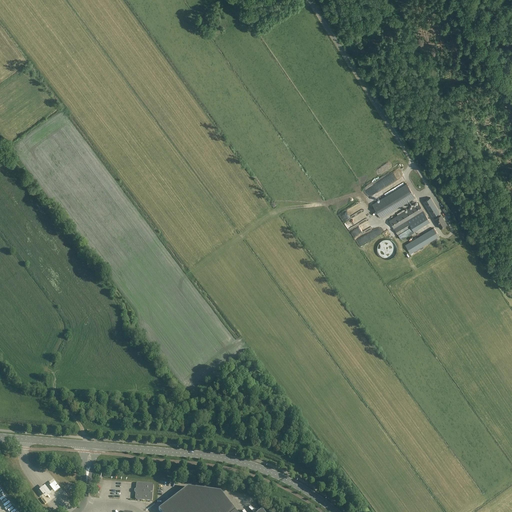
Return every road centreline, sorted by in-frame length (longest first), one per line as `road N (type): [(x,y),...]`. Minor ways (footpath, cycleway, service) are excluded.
road 1 (track): [(0,141),(167,375)]
road 2 (primary): [(90,445),(227,459),(282,477),(334,511)]
road 3 (unclassified): [(414,164),(309,0)]
